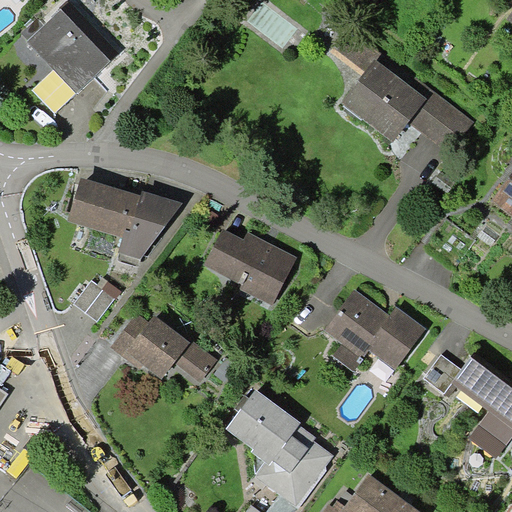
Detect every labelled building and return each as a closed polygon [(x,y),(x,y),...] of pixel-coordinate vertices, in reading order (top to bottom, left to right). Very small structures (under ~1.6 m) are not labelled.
[(77,93),(120,54),(70,0),(27,40),(77,93)] [(375,58),(377,60),(382,54),(349,29),(335,49),(365,71),(375,58)] [(415,77),(410,84),(377,60),(375,58),(365,71),(341,102),(393,142),(410,120),(452,152),(475,122),(415,77)] [(511,173),(491,200),(511,216),(511,173)] [(68,222),(122,238),(125,229),(130,231),(140,195),(81,177),(68,222)] [(142,190),(140,195),(130,231),(125,229),(122,238),(118,253),(119,253),(141,259),(183,203),(142,190)] [(223,228),(204,264),(242,284),(240,288),(272,305),(297,257),(248,231),(244,239),(223,228)] [(140,264),(141,259),(119,253),(117,258),(118,259),(118,260),(118,261),(119,261),(136,266),(137,266),(138,266),(139,265),(140,264)] [(103,277),(97,284),(116,299),(121,292),(103,277)] [(97,284),(92,280),(73,304),(97,322),(116,299),(97,284)] [(389,315),(354,289),(323,330),(342,344),(357,356),(358,355),(363,358),(369,350),(395,369),(426,328),(396,306),(389,315)] [(162,378),(174,362),(200,383),(218,360),(189,338),(187,340),(154,315),(149,321),(137,312),(110,348),(140,370),(144,365),(162,378)] [(354,371),(363,358),(358,355),(357,356),(342,344),(333,356),(354,371)] [(451,383),(462,369),(441,354),(423,378),(444,394),(445,394),(452,383),(451,383)] [(511,436),(511,386),(471,356),(462,369),(451,383),(452,383),(457,387),(489,411),(468,438),(496,459),(511,436)] [(449,397),(457,387),(452,383),(445,394),(449,397)] [(301,423),(256,389),(249,398),(239,412),(227,428),(254,448),(252,451),(256,474),(254,477),(279,495),(266,511),(261,511),(251,504),(245,511),(292,511),(296,507),(326,467),(334,455),(314,440),(316,437),(299,425),(301,423)] [(239,412),(249,398),(245,395),(234,409),(239,412)] [(327,470),(326,467),(296,507),(299,509),(327,470)] [(421,511),(369,473),(345,505),(337,500),(332,506),(329,504),(322,511),(421,511)]
